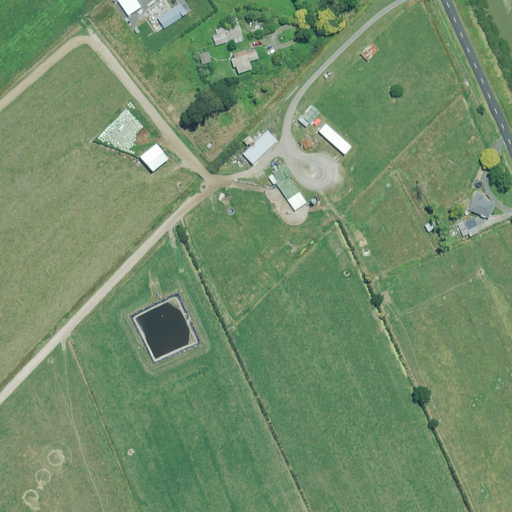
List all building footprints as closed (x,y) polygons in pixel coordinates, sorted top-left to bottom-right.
[(140,7),(134,0),(116,0),(128,16),(140,7)] [(186,14),(179,4),(157,18),(164,29),(186,14)] [(227,43),(222,27),(214,29),(216,35),(213,36),(216,46),(227,43)] [(371,43),(360,53),(367,61),(379,50),(371,43)] [(230,57),(233,66),(235,66),(238,73),(250,70),(248,62),(257,59),(254,50),(230,57)] [(210,62),(207,51),(199,53),(201,64),(210,62)] [(319,113),(311,105),(298,120),(306,127),(319,113)] [(350,147),(324,124),(318,132),(344,155),(350,147)] [(276,141),(266,131),(242,154),(251,164),(276,141)] [(252,142),(248,136),(242,140),(247,146),(252,142)] [(313,146),(309,137),(300,141),(304,150),(313,146)] [(166,159),(154,144),(139,157),(151,172),(166,159)] [(287,176),(289,174),(284,165),(267,176),(273,185),(276,183),(295,210),(306,202),(287,176)] [(483,196),(475,192),(468,210),(488,219),(494,205),(481,199),(483,196)] [(429,222),(424,225),(428,232),(433,229),(429,222)] [(467,230),(462,222),(455,226),(462,237),(468,233),(470,237),(478,233),(475,226),(467,230)]
